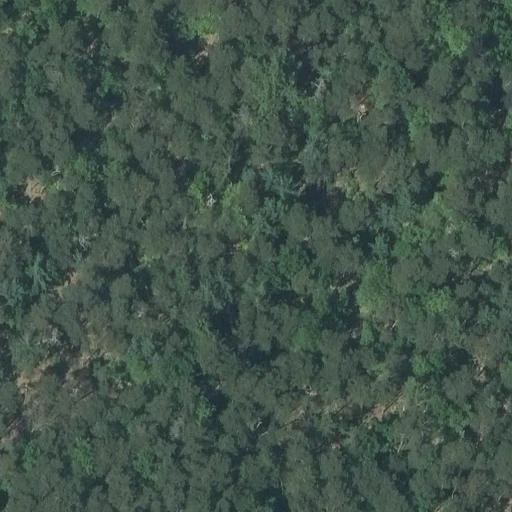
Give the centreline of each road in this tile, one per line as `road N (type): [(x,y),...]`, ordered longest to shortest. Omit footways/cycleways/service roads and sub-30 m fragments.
road 1 (track): [(9,511),(109,445),(369,330),(404,305),(428,256),(511,141)]
road 2 (track): [(511,234),(339,0)]
